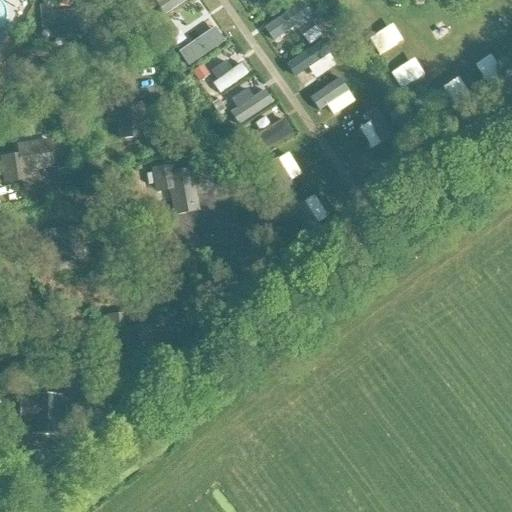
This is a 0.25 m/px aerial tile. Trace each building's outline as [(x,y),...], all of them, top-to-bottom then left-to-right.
[(166,0),(172,12),(197,0),(166,0)] [(211,2),(181,20),(195,41),(224,23),(211,2)] [(310,2),(276,23),(284,37),(318,15),(310,2)] [(49,14),(49,7),(40,8),(42,30),(51,29),(52,39),(85,36),(83,11),(49,14)] [(316,17),(309,23),(320,37),(327,32),(316,17)] [(0,55),(22,68),(34,47),(9,33),(0,49),(0,55)] [(180,39),(170,45),(177,55),(187,49),(180,39)] [(290,59),(299,76),(316,68),(321,77),(343,66),(331,40),(290,59)] [(486,65),(501,87),(511,79),(511,67),(503,54),(486,65)] [(428,59),(399,70),(407,89),(435,77),(428,59)] [(215,83),(223,94),(255,72),(247,61),(215,83)] [(201,68),(192,75),(199,84),(208,77),(201,68)] [(326,111),(356,91),(345,75),(316,95),(326,111)] [(468,109),(485,98),(471,76),(454,87),(468,109)] [(243,126),(281,102),(271,86),(233,110),(243,126)] [(118,140),(143,139),(142,113),(149,113),(148,103),(117,104),(116,94),(106,94),(107,123),(117,122),(118,140)] [(391,144),(404,135),(385,106),(371,115),(391,144)] [(266,152),(300,134),(291,118),(258,136),(266,152)] [(0,159),(4,184),(28,180),(27,173),(54,169),(50,141),(16,146),(17,156),(0,159)] [(211,185),(207,161),(181,165),(182,172),(172,174),(171,168),(152,171),(156,193),(169,191),(174,217),(198,213),(194,188),(211,185)] [(58,178),(68,176),(66,164),(56,165),(58,178)] [(115,216),(99,217),(100,227),(115,225),(115,216)] [(82,263),(79,237),(86,236),(85,228),(48,232),(50,247),(55,246),(57,266),(82,263)] [(96,274),(96,275),(96,276),(96,277),(97,278),(98,279),(99,280),(100,280),(101,280),(102,280),(103,280),(103,279),(104,279),(105,278),(105,277),(106,276),(106,275),(106,274),(105,273),(105,272),(104,271),(103,271),(102,270),(101,270),(100,270),(99,271),(98,271),(97,272),(97,273),(96,273),(96,274)] [(130,329),(128,315),(106,317),(109,349),(126,347),(126,355),(151,352),(148,327),(130,329)] [(62,403),(62,397),(31,396),(31,401),(19,401),(18,423),(30,423),(30,435),(61,436),(62,424),(65,424),(66,403),(62,403)]
